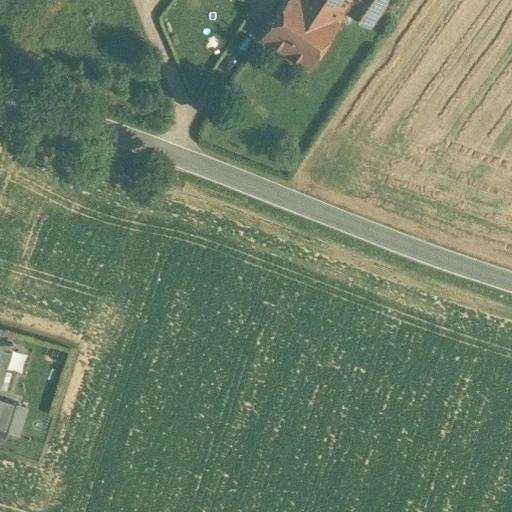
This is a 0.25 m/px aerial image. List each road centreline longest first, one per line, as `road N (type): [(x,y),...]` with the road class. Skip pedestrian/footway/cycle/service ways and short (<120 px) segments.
road 1 (secondary): [(0,95),(511,281)]
road 2 (track): [(140,0),(179,103),(175,155)]
